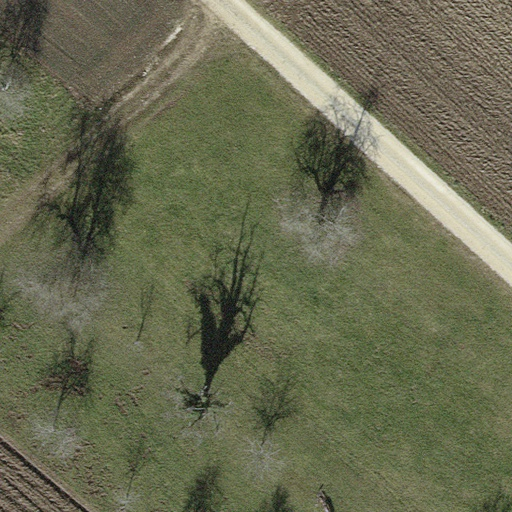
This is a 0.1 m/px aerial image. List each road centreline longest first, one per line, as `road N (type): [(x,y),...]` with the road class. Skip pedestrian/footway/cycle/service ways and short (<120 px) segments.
road 1 (track): [(217,0),(511,267)]
road 2 (track): [(238,20),(0,237)]
